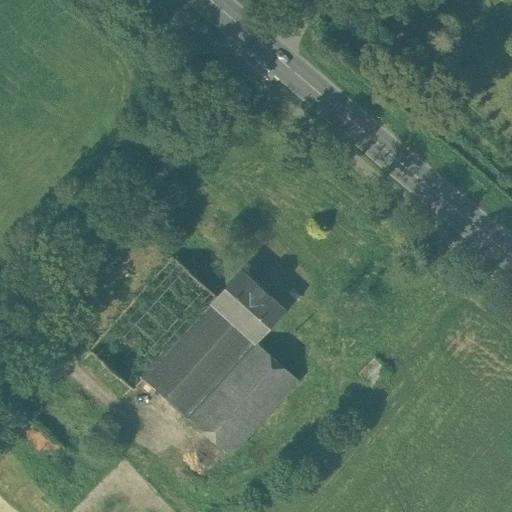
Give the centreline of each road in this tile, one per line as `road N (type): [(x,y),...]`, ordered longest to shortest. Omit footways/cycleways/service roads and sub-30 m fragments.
road 1 (primary): [(211,0),(511,254)]
road 2 (track): [(0,359),(181,162),(254,68)]
